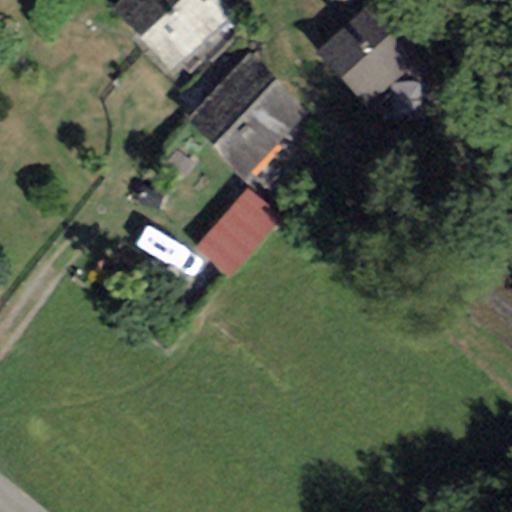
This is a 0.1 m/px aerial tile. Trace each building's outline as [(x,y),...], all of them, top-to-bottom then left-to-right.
[(221,0),(120,0),(112,7),(171,74),(229,23),(215,6),(221,0)] [(383,0),(372,0),(318,54),(367,104),(427,44),(383,0)] [(310,113),(249,55),(184,124),(245,181),(310,113)] [(237,277),(290,218),(255,186),(201,244),(237,277)] [(511,285),(502,278),(472,312),(511,347),(511,285)]
